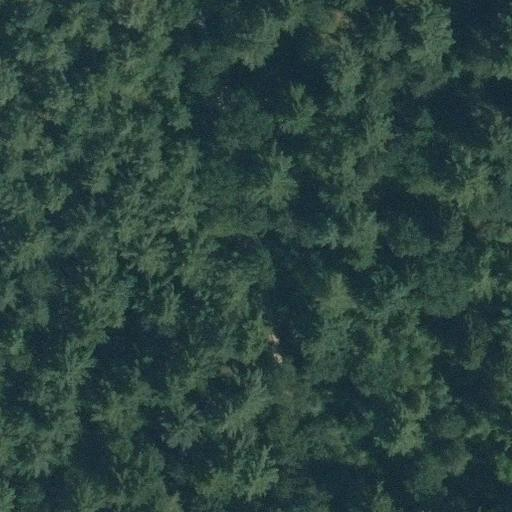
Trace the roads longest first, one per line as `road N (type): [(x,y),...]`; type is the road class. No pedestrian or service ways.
road 1 (track): [(198,0),(265,288)]
road 2 (track): [(318,511),(265,288)]
